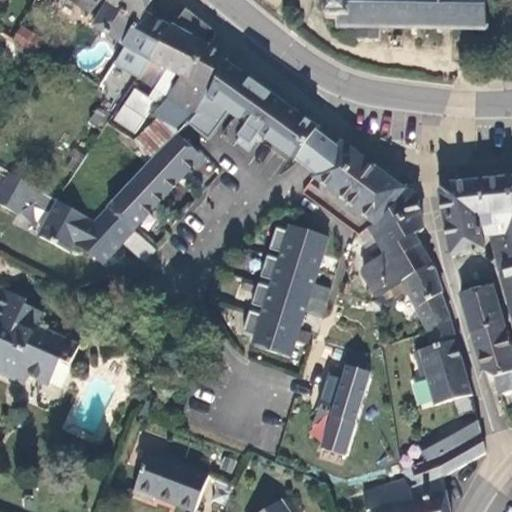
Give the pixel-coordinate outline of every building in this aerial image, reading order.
[(71,0),(98,19),(93,26),(125,46),(145,14),(153,0),(71,0)] [(324,0),(324,20),(325,20),(336,20),(336,28),(358,28),(358,41),(378,42),(379,29),(412,29),(412,35),(417,34),(417,29),(437,29),(437,33),(441,32),(441,30),(479,30),(479,33),(484,34),(484,30),(490,30),(489,26),(486,26),(485,0),(324,0)] [(496,44),(511,44),(511,7),(497,7),(496,44)] [(215,37),(215,33),(186,9),(173,26),(172,26),(171,28),(140,78),(139,80),(155,90),(167,69),(182,77),(169,98),(164,95),(153,113),(159,119),(136,143),(153,160),(177,133),(194,116),(207,97),(209,99),(227,62),(230,58),(209,47),(215,37)] [(171,28),(145,14),(125,46),(116,63),(140,78),(171,28)] [(21,24),(12,39),(31,51),(40,36),(21,24)] [(34,53),(17,42),(9,56),(25,67),(34,53)] [(319,129),(227,62),(209,99),(220,106),(225,109),(249,126),(240,139),(253,148),(262,136),(297,160),(319,129)] [(156,103),(135,89),(114,122),(135,136),(156,103)] [(209,99),(207,97),(194,116),(177,133),(197,152),(225,109),(220,106),(209,99)] [(319,129),(297,160),(303,165),(309,169),(332,135),(324,132),(319,129)] [(197,152),(177,133),(153,160),(96,222),(122,245),(200,159),(200,154),(197,152)] [(407,190),(332,135),(309,169),(307,171),(308,174),(319,182),(313,191),(313,192),(329,204),(330,204),(336,196),(374,224),(407,190)] [(33,189),(12,175),(0,197),(0,203),(19,214),(27,201),(33,189)] [(507,178),(445,185),(440,193),(451,257),(485,250),(482,237),(488,236),(499,235),(498,229),(511,225),(511,196),(507,179),(507,178)] [(38,192),(33,189),(27,201),(29,200),(54,213),(59,203),(38,192)] [(424,230),(417,195),(407,190),(374,224),(370,228),(387,255),(365,269),(364,274),(378,296),(402,283),(432,264),(415,236),(424,230)] [(122,245),(96,222),(65,207),(59,203),(54,213),(41,238),(70,253),(75,244),(93,257),(102,247),(111,256),(122,245)] [(511,225),(498,229),(499,235),(505,234),(511,260),(511,225)] [(254,347),(291,358),(330,238),(292,226),(290,232),(277,228),(271,250),(283,254),(281,260),(269,256),(262,277),(275,282),(273,288),(260,284),(253,305),(266,309),(264,316),(251,312),(244,333),(257,337),(254,347)] [(511,289),(511,260),(505,234),(499,235),(488,236),(503,292),(511,289)] [(111,256),(102,247),(93,257),(104,265),(111,256)] [(442,293),(432,264),(402,283),(427,333),(450,318),(441,294),(442,293)] [(502,324),(491,286),(460,294),(471,332),(502,324)] [(70,365),(79,346),(39,328),(45,314),(25,305),(27,301),(0,288),(0,328),(9,333),(5,343),(0,340),(0,370),(26,382),(29,376),(49,386),(60,360),(70,365)] [(511,289),(503,292),(511,324),(511,289)] [(471,396),(450,318),(427,333),(431,348),(414,353),(421,378),(426,377),(435,407),(471,396)] [(511,372),(511,356),(502,324),(471,332),(484,372),(496,378),(511,372)] [(345,453),(372,371),(345,362),(340,378),(328,374),(305,440),(345,453)] [(146,405),(142,414),(156,419),(160,410),(146,405)] [(481,433),(476,414),(458,418),(416,443),(424,464),(438,459),(481,433)] [(264,422),(255,445),(272,451),(280,428),(264,422)] [(450,511),(443,478),(485,454),(481,433),(438,459),(424,464),(411,470),(416,480),(363,491),(368,511),(450,511)] [(192,511),(195,511),(209,475),(150,453),(134,494),(154,502),(155,498),(192,511)] [(288,511),(281,501),(264,511),(288,511)]
